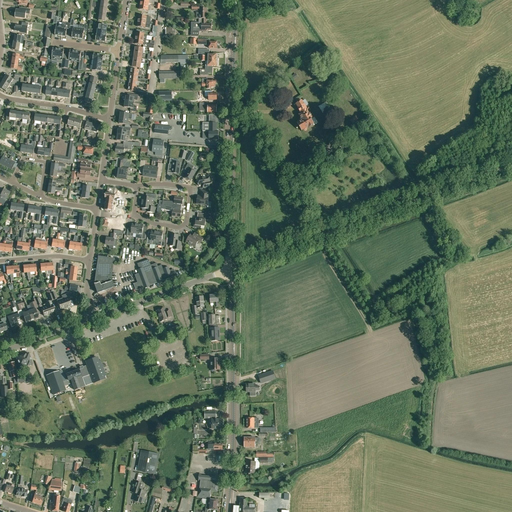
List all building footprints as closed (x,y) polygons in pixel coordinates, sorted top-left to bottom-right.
[(199,19),(207,19),(208,19),(208,15),(207,15),(207,9),(204,8),(204,6),(192,6),(192,10),(200,10),(200,12),(196,12),(196,19),(199,19)] [(30,14),(30,9),(26,8),(26,11),(16,10),(15,17),(25,19),(26,14),(30,14)] [(200,19),(199,19),(199,22),(191,22),(191,29),(191,32),(193,32),(205,32),(205,30),(212,30),(212,24),(207,24),(207,19),(200,19)] [(25,30),(26,24),(22,24),(21,26),(15,25),(14,30),(22,32),(22,29),(25,30)] [(166,36),(175,36),(176,31),(173,31),(173,28),(166,28),(166,36)] [(24,41),(25,37),(15,35),(14,42),(27,45),(28,42),(24,41)] [(217,49),(217,48),(218,48),(218,46),(217,45),(217,42),(209,41),(209,40),(198,40),(198,44),(209,45),(209,48),(217,49)] [(22,52),(23,48),(27,48),(27,45),(14,42),(12,50),(22,52)] [(24,59),(24,56),(13,54),(12,61),(19,62),(19,59),(24,59)] [(94,60),(102,62),(102,61),(103,61),(104,56),(97,55),(98,54),(95,54),(94,54),(93,60),(94,60)] [(184,55),(161,56),(160,64),(166,64),(166,63),(180,63),(180,64),(184,64),(184,55)] [(201,58),(201,60),(208,60),(208,66),(213,67),(216,67),(216,62),(217,61),(218,59),(217,58),(201,58)] [(18,66),(19,62),(12,61),(11,68),(22,70),(22,67),(18,66)] [(201,69),(200,75),(208,75),(208,73),(212,74),(213,67),(208,66),(205,66),(205,69),(201,69)] [(84,77),(88,78),(86,82),(87,82),(96,85),(98,79),(92,77),(92,76),(85,74),(84,77)] [(13,79),(6,75),(3,81),(10,85),(13,79)] [(216,81),(208,80),(208,79),(202,79),(202,87),(207,87),(207,89),(211,89),(211,87),(215,87),(215,85),(216,85),(216,84),(217,84),(217,82),(216,81)] [(10,85),(3,81),(0,85),(0,87),(6,91),(10,85)] [(83,82),(82,84),(86,85),(85,88),(95,91),(96,85),(87,82),(86,82),(83,81),(83,82)] [(81,87),(81,90),(88,92),(87,95),(93,97),(95,91),(85,88),(81,87)] [(172,92),(159,92),(159,101),(172,101),(172,92)] [(79,96),(86,98),(85,101),(92,103),(93,97),(87,95),(80,93),(79,96)] [(126,96),(125,102),(134,103),(134,100),(138,101),(138,95),(128,93),(127,96),(126,96)] [(310,111),(308,107),(310,106),(305,99),(302,101),(297,105),(299,108),(298,108),(300,112),(301,111),(302,113),(299,115),(301,119),(301,120),(298,122),(299,123),(298,123),(302,131),(303,130),(304,131),(305,131),(307,130),(307,129),(307,128),(308,127),(309,127),(313,125),(310,120),(313,118),(310,113),(310,114),(308,112),(310,111)] [(134,103),(125,102),(125,107),(131,108),(130,111),(136,112),(137,106),(134,106),(134,103)] [(204,111),(204,110),(208,110),(208,112),(216,113),(216,105),(208,105),(208,103),(200,103),(200,111),(204,111)] [(16,119),(17,112),(11,111),(10,115),(7,114),(6,120),(9,121),(10,118),(16,119)] [(152,114),(144,113),(143,117),(148,118),(148,122),(151,123),(152,114)] [(356,115),(350,121),(353,124),(359,119),(356,115)] [(74,126),(76,119),(70,117),(68,125),(74,126)] [(76,119),(74,126),(80,128),(82,121),(76,119)] [(91,134),(93,124),(87,122),(85,129),(88,130),(88,133),(87,137),(89,137),(90,133),(91,134)] [(210,139),(218,139),(218,131),(217,131),(216,123),(209,123),(209,132),(204,132),(204,136),(205,136),(205,141),(210,141),(210,139)] [(93,134),(94,132),(97,132),(99,126),(93,124),(91,134),(93,134)] [(171,130),(172,127),(165,126),(156,125),(155,133),(168,134),(169,130),(171,130)] [(118,135),(130,137),(131,131),(131,128),(125,127),(125,130),(119,129),(118,135)] [(26,143),(25,146),(22,146),(21,152),(27,153),(28,147),(29,144),(29,140),(26,139),(26,143)] [(162,156),(163,141),(154,140),(152,152),(156,152),(155,155),(162,156)] [(32,144),(33,144),(33,147),(28,147),(27,153),(34,154),(35,148),(36,144),(36,142),(32,142),(32,144)] [(44,142),(43,149),(39,148),(38,155),(45,156),(45,149),(46,142),(44,142)] [(53,146),(53,143),(51,143),(50,146),(50,150),(45,149),(45,156),(51,157),(52,150),(53,146)] [(133,146),(129,145),(127,145),(117,144),(117,147),(116,147),(115,153),(124,154),(125,149),(132,150),(133,146)] [(85,151),(84,153),(93,155),(94,148),(79,146),(78,150),(85,151)] [(4,154),(3,157),(0,162),(6,166),(9,160),(5,158),(7,155),(4,154)] [(15,163),(11,161),(13,158),(11,157),(9,160),(6,166),(12,169),(15,163)] [(81,168),(91,169),(91,163),(85,162),(85,159),(79,158),(78,164),(81,164),(81,168)] [(118,168),(116,178),(127,180),(130,163),(127,162),(128,160),(119,159),(118,165),(117,164),(117,165),(116,165),(116,167),(116,168),(118,168)] [(173,162),(173,159),(170,159),(169,164),(168,167),(172,168),(171,173),(179,174),(181,163),(173,162)] [(141,161),(139,170),(143,170),(142,177),(150,178),(151,166),(145,165),(145,161),(141,161)] [(158,172),(162,173),(163,164),(158,163),(158,167),(151,166),(150,178),(157,179),(158,172)] [(194,167),(188,163),(185,170),(188,171),(184,177),(191,181),(196,172),(192,170),(194,167)] [(91,169),(81,168),(81,172),(78,172),(77,177),(84,178),(84,175),(90,176),(91,170),(91,169)] [(198,178),(199,186),(205,184),(206,188),(213,187),(212,181),(210,181),(209,176),(206,177),(205,176),(204,176),(203,176),(203,177),(198,178)] [(84,187),(83,192),(90,193),(91,187),(84,186),(84,185),(80,184),(77,184),(77,186),(84,187)] [(115,200),(115,195),(114,195),(115,189),(108,188),(107,194),(106,194),(106,198),(107,198),(105,210),(112,211),(114,200),(115,200)] [(0,198),(5,201),(10,192),(4,189),(1,194),(0,192),(0,198)] [(79,194),(83,195),(82,198),(89,199),(90,193),(83,192),(79,191),(76,191),(75,193),(79,194)] [(208,198),(209,192),(203,191),(203,196),(201,197),(198,196),(197,204),(208,206),(209,198),(208,198)] [(156,201),(157,195),(151,194),(150,198),(143,197),(142,203),(151,204),(151,201),(156,201)] [(174,202),(167,201),(163,201),(162,205),(181,208),(182,204),(183,205),(183,198),(175,197),(174,202)] [(151,207),(151,204),(142,203),(142,208),(147,209),(147,212),(154,213),(155,207),(151,207)] [(166,210),(173,211),(172,216),(181,218),(182,211),(181,211),(181,208),(162,205),(162,209),(166,210)] [(80,214),(76,213),(73,213),(73,215),(76,216),(80,216),(79,221),(86,222),(87,216),(80,215),(80,214)] [(210,221),(211,215),(205,214),(204,218),(198,217),(198,218),(197,218),(197,219),(196,218),(195,224),(194,224),(194,227),(196,228),(201,229),(201,226),(205,227),(206,220),(210,221)] [(75,223),(79,224),(78,227),(85,228),(86,222),(79,221),(76,220),(69,219),(68,222),(75,223)] [(108,220),(104,219),(103,226),(125,229),(126,224),(114,223),(113,224),(108,224),(109,223),(107,223),(108,220)] [(134,233),(137,234),(138,225),(132,224),(131,229),(128,229),(127,236),(133,237),(134,233)] [(136,238),(145,239),(146,232),(143,232),(144,225),(140,224),(140,225),(138,225),(137,234),(136,238)] [(24,244),(25,236),(24,236),(25,229),(22,228),(21,236),(22,236),(21,239),(20,243),(17,243),(16,250),(22,250),(23,244),(24,244)] [(152,230),(151,232),(151,238),(148,237),(147,244),(155,245),(157,232),(155,232),(155,231),(152,230)] [(164,247),(165,240),(162,239),(163,232),(160,232),(160,233),(157,232),(155,245),(155,246),(164,247)] [(195,232),(193,235),(191,234),(186,241),(189,243),(188,244),(188,245),(190,246),(191,246),(192,245),(195,247),(197,244),(198,244),(199,244),(200,242),(201,243),(204,238),(195,232)] [(52,247),(58,248),(59,241),(59,238),(60,234),(57,233),(57,237),(56,237),(56,240),(53,240),(52,247)] [(116,239),(117,234),(111,233),(111,239),(106,238),(106,245),(116,246),(117,239),(116,239)] [(34,248),(40,249),(41,239),(42,239),(42,235),(39,234),(39,238),(35,238),(35,241),(34,248)] [(180,250),(181,242),(178,242),(179,235),(171,234),(170,246),(174,246),(174,249),(180,250)] [(81,240),(80,244),(76,243),(75,250),(81,251),(82,244),(83,244),(83,241),(84,238),(81,237),(81,240)] [(59,241),(58,248),(64,249),(65,242),(66,242),(66,238),(64,238),(63,241),(59,241)] [(46,239),(46,240),(41,239),(40,249),(46,250),(47,243),(48,243),(49,239),(46,239)] [(24,244),(23,244),(22,250),(28,251),(29,244),(30,245),(31,241),(29,240),(28,244),(24,244)] [(11,242),(6,241),(5,252),(11,253),(12,246),(13,246),(14,242),(11,242)] [(114,259),(99,257),(95,282),(96,284),(95,284),(98,293),(115,287),(112,278),(114,262),(119,263),(119,260),(114,259)] [(149,260),(137,264),(140,269),(138,270),(139,274),(135,275),(138,283),(134,284),(136,290),(144,287),(143,285),(149,283),(150,285),(157,282),(156,280),(162,278),(163,280),(168,278),(168,276),(169,276),(170,278),(176,275),(174,270),(170,271),(169,267),(163,269),(162,266),(158,267),(157,263),(151,265),(149,260)] [(46,264),(47,271),(52,271),(52,274),(54,274),(54,270),(53,270),(52,263),(46,264)] [(68,268),(67,272),(66,272),(66,273),(76,274),(77,268),(71,267),(71,266),(67,265),(64,265),(63,267),(67,268),(68,268)] [(17,277),(18,277),(20,277),(20,273),(19,273),(18,266),(12,267),(13,274),(16,274),(17,277)] [(76,274),(66,273),(66,274),(70,275),(69,280),(75,281),(76,274)] [(57,277),(53,276),(52,284),(49,284),(48,287),(56,288),(57,277)] [(210,303),(211,303),(214,302),(215,307),(219,307),(218,302),(219,302),(218,295),(210,295),(210,303)] [(203,296),(196,297),(197,306),(197,308),(204,307),(203,296)] [(57,300),(58,303),(60,310),(63,309),(64,309),(66,308),(62,298),(57,300)] [(64,301),(63,298),(62,298),(66,308),(69,307),(68,307),(71,306),(69,299),(64,301)] [(35,310),(39,309),(36,301),(35,299),(33,299),(34,302),(29,304),(31,308),(32,310),(29,312),(32,321),(38,318),(37,314),(35,310)] [(14,301),(18,311),(22,310),(20,306),(23,305),(21,301),(16,303),(15,301),(14,301)] [(46,304),(44,305),(45,307),(41,309),(44,316),(47,315),(50,314),(47,307),(46,304)] [(47,307),(50,314),(52,314),(52,313),(55,312),(53,304),(47,307)] [(168,318),(171,317),(169,310),(165,311),(165,308),(161,309),(160,309),(158,310),(157,311),(161,322),(168,319),(168,318)] [(26,323),(32,321),(29,312),(25,313),(24,311),(22,312),(26,323)] [(17,320),(20,319),(18,314),(14,315),(7,317),(11,327),(15,326),(15,327),(19,326),(17,320)] [(216,325),(215,316),(215,315),(208,315),(208,325),(216,325)] [(211,341),(219,340),(219,328),(211,328),(211,341)] [(17,368),(19,368),(20,368),(20,367),(26,365),(27,367),(33,364),(28,353),(16,358),(17,362),(16,363),(17,368)] [(71,380),(75,390),(80,388),(86,386),(83,377),(91,374),(95,382),(106,378),(104,374),(106,373),(102,362),(100,363),(99,359),(88,363),(88,365),(83,366),(80,367),(81,368),(79,368),(66,373),(68,380),(70,379),(71,380)] [(215,371),(215,370),(220,370),(220,365),(219,365),(219,359),(211,359),(211,370),(212,371),(214,371),(215,371)] [(14,371),(16,370),(14,362),(7,364),(10,372),(11,378),(15,376),(14,371)] [(47,376),(54,395),(65,390),(58,371),(47,376)] [(266,382),(275,379),(273,371),(264,374),(266,382)] [(255,390),(259,390),(259,386),(255,386),(255,384),(246,384),(246,392),(255,392),(255,390)] [(216,419),(216,410),(209,410),(209,412),(205,412),(205,419),(216,419)] [(258,428),(258,418),(247,418),(246,428),(258,428)] [(211,420),(211,428),(222,428),(222,425),(224,424),(224,422),(222,421),(222,420),(211,420)] [(260,444),(260,438),(255,438),(244,438),(244,447),(255,447),(255,444),(260,444)] [(152,474),(152,473),(155,474),(159,457),(156,456),(142,453),(138,471),(152,474)] [(255,462),(246,462),(246,473),(254,474),(255,469),(255,462)] [(14,476),(12,475),(13,472),(9,471),(8,474),(6,479),(10,481),(10,478),(13,479),(14,476)] [(199,474),(197,492),(193,492),(193,497),(197,497),(210,499),(211,491),(217,491),(218,483),(219,483),(220,476),(215,475),(215,477),(201,475),(201,474),(199,474)] [(61,491),(62,482),(61,482),(62,479),(55,478),(55,480),(52,479),(48,490),(54,491),(61,491)] [(142,502),(145,493),(142,492),(144,484),(136,482),(133,493),(136,494),(135,500),(142,502)] [(11,494),(14,485),(9,483),(8,486),(7,485),(5,492),(11,494)] [(173,493),(175,487),(171,486),(164,484),(162,489),(166,490),(165,491),(173,493)] [(26,497),(27,490),(17,489),(16,495),(22,496),(22,497),(26,497)] [(35,492),(32,502),(40,505),(43,498),(37,497),(38,494),(35,492)] [(58,511),(60,496),(53,495),(53,501),(50,500),(49,509),(51,510),(51,511),(58,511)] [(64,511),(68,511),(72,500),(64,497),(61,506),(64,507),(63,511),(64,511)] [(255,511),(256,505),(247,505),(247,498),(240,498),(240,504),(239,511),(255,511)] [(217,510),(218,500),(206,499),(205,511),(203,511),(202,511),(207,511),(208,511),(207,511),(207,510),(209,509),(217,510)]
